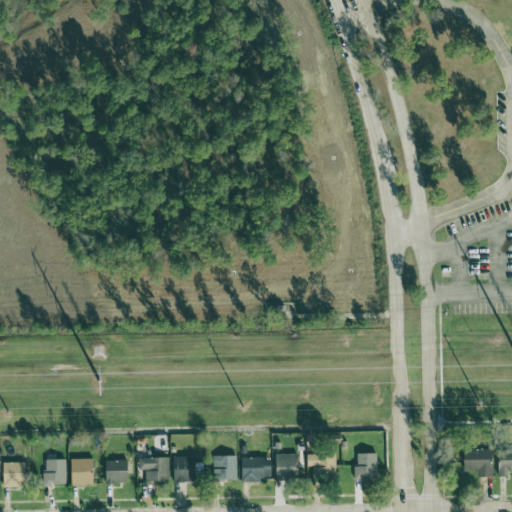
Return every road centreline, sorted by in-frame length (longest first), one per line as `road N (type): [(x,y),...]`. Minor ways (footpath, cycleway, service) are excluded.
road 1 (tertiary): [(430,511),(424,256),(407,144),(364,5)]
road 2 (tertiary): [(336,16),(360,87),(390,235),(399,511)]
road 3 (residential): [(309,511),(511,510)]
